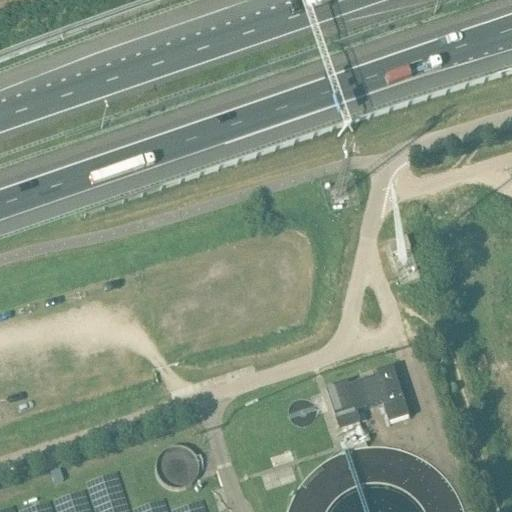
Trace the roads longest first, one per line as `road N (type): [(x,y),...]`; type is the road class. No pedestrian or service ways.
road 1 (motorway): [(0,209),(511,29)]
road 2 (motorway): [(349,0),(0,120)]
road 3 (residential): [(368,248),(385,164),(398,153),(511,119)]
